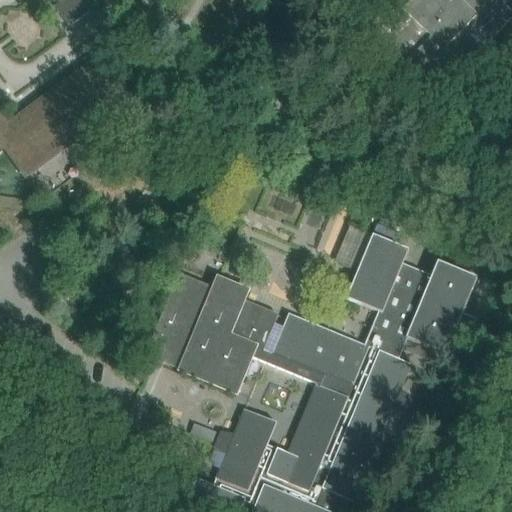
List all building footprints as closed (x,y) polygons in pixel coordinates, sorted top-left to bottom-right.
[(63,0),(53,8),(69,28),(89,13),(79,0),(63,0)] [(442,0),(439,3),(436,0),(384,0),(376,8),(381,13),(352,43),(414,103),(447,69),(444,66),(451,59),(463,70),(511,19),(511,13),(497,0),(442,0)] [(0,152),(4,149),(24,177),(37,168),(34,164),(54,150),(57,153),(108,115),(106,112),(111,109),(113,112),(131,98),(101,58),(83,71),(85,74),(80,78),(78,75),(36,106),(39,111),(21,125),(17,120),(7,128),(0,117),(0,152)] [(211,216),(202,240),(208,243),(211,237),(217,239),(224,221),(211,216)] [(160,320),(152,339),(162,343),(158,351),(184,362),(180,371),(235,394),(250,358),(321,386),(320,388),(316,387),(288,455),(268,446),(277,424),(243,411),(233,435),(220,433),(213,449),(225,456),(214,480),(216,481),(213,487),(196,480),(182,511),(359,511),(362,507),(354,504),(364,480),(377,483),(383,467),(372,460),(392,412),(404,415),(411,398),(400,391),(410,367),(411,367),(411,366),(398,361),(407,341),(445,357),(451,343),(465,349),(476,321),(462,315),(477,280),(437,263),(431,277),(403,266),(408,251),(372,237),(350,228),(335,264),(357,273),(346,300),(378,313),(364,347),(288,315),(271,356),(263,352),(278,316),(242,302),(246,293),(218,281),(214,290),(178,275),(163,312),(173,316),(170,324),(160,320)]
